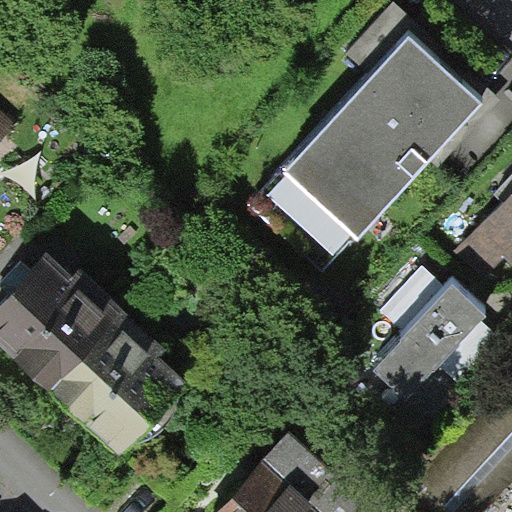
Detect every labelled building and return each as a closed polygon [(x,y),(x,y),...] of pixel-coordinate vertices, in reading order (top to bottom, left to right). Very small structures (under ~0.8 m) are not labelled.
[(251,203),(321,265),(484,84),(393,2),(346,55),(357,65),(280,150),(291,159),(251,203)] [(505,240),(511,246),(511,174),(472,219),(501,244),(505,240)] [(0,322),(124,433),(188,361),(45,234),(0,283),(0,322)] [(383,303),(402,320),(441,278),(422,261),(383,303)] [(466,278),(452,265),(441,278),(402,320),(372,353),(406,385),(435,352),(475,309),(487,297),(466,278)] [(497,330),(475,309),(435,352),(457,373),(497,330)] [(426,477),(466,511),(478,511),(511,474),(511,386),(508,384),(426,477)] [(361,511),(372,501),(290,423),(206,511),(361,511)]
